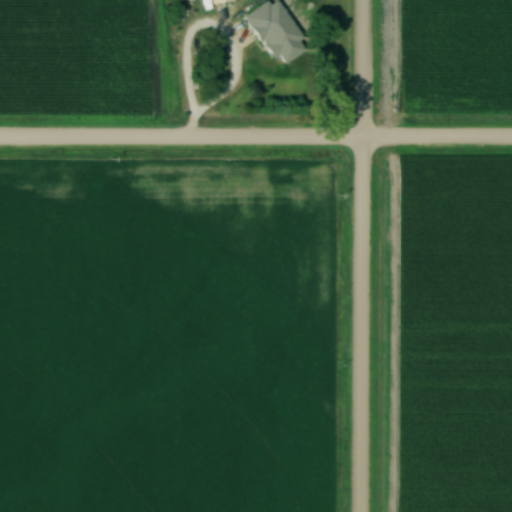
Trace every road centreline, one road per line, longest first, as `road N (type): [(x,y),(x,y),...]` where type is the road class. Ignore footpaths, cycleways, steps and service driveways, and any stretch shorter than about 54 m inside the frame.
road 1 (residential): [(511,140),(0,142)]
road 2 (residential): [(360,511),(361,0)]
